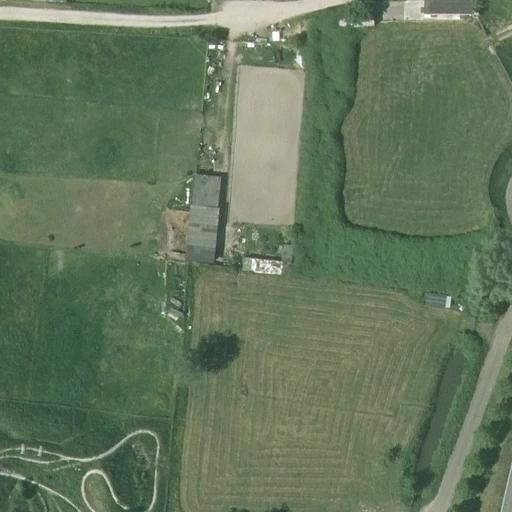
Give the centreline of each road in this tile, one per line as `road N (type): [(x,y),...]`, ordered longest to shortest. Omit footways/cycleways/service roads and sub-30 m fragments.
road 1 (track): [(340,0),(217,23),(0,14)]
road 2 (track): [(0,453),(78,461),(144,433),(156,444),(154,491),(139,511)]
